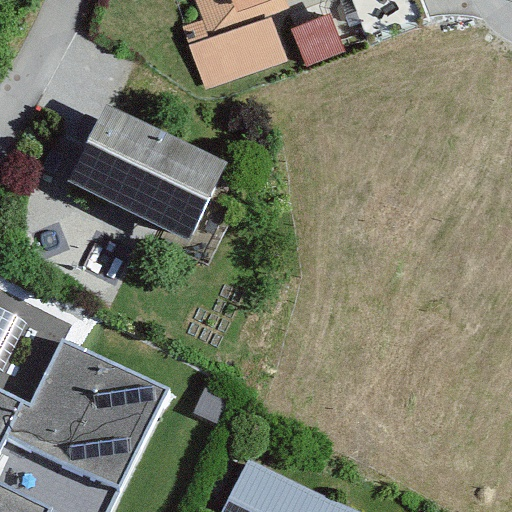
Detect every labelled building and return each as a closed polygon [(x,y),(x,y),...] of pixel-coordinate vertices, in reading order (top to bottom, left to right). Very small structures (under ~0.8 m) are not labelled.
[(284,0),(191,0),(200,22),(181,29),(205,92),(283,62),(267,19),(288,11),(284,0)] [(338,51),(325,22),(292,37),(305,65),(338,51)] [(230,183),(107,121),(68,196),(191,259),(230,183)] [(31,417),(0,401),(0,511),(118,511),(171,405),(63,352),(31,417)] [(228,409),(208,398),(194,425),(215,435),(228,409)] [(324,511),(248,474),(229,511),(324,511)]
